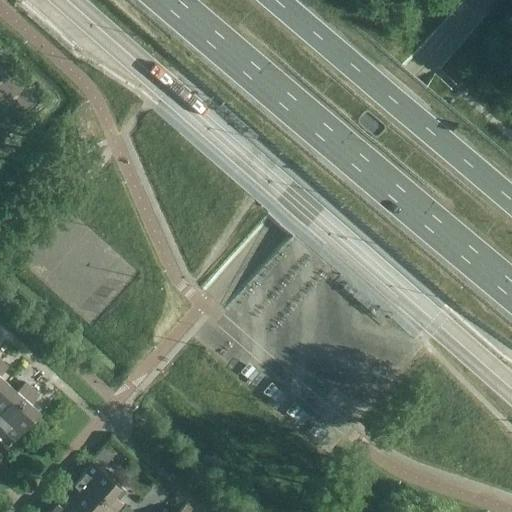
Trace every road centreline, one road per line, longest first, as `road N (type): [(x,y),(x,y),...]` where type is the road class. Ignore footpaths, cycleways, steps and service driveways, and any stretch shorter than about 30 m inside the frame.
road 1 (trunk): [(166,0),(511,293)]
road 2 (trunk): [(511,201),(275,0)]
